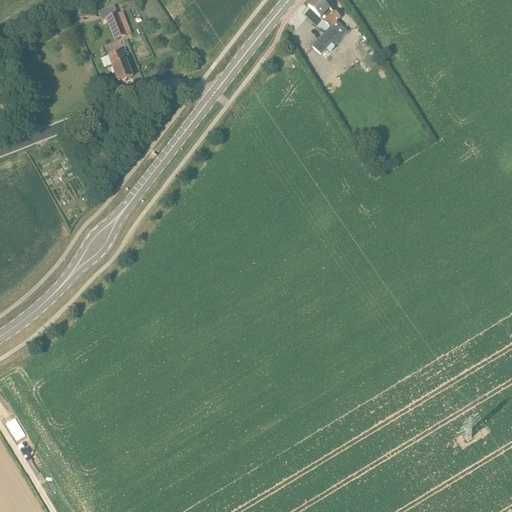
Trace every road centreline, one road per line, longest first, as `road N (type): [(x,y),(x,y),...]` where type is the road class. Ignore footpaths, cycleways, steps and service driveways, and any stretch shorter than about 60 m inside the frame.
road 1 (unclassified): [(0,150),(166,85),(188,84),(212,96)]
road 2 (secondary): [(122,211),(212,96)]
road 3 (secondary): [(212,96),(289,0)]
